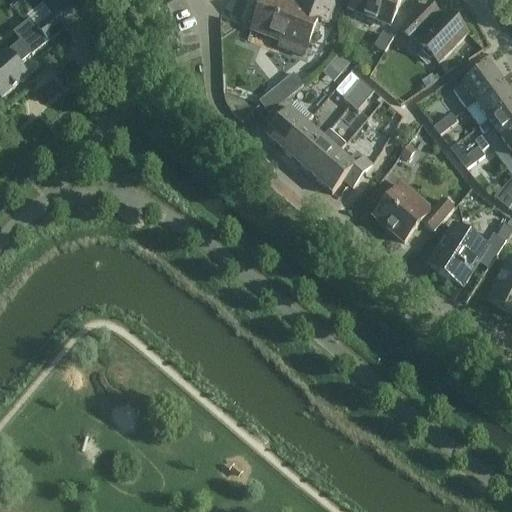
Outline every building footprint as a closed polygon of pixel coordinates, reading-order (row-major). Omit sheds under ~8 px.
[(327,24),(336,0),(302,0),(299,9),(274,0),(265,0),(253,31),(286,43),(283,50),(303,58),(317,20),(327,24)] [(390,29),(401,0),(354,0),(350,13),(390,29)] [(414,41),(436,64),(428,72),(435,79),(443,70),(439,65),(468,36),(448,17),(444,21),(429,6),(402,33),(412,43),(414,41)] [(0,100),(1,102),(27,79),(18,68),(47,44),(64,31),(53,17),(36,30),(29,22),(13,35),(20,43),(6,54),(0,59),(0,100)] [(386,55),(394,41),(383,35),(375,48),(386,55)] [(338,56),(322,74),(333,84),(349,65),(338,56)] [(489,67),(461,88),(453,94),(466,112),(475,106),(503,86),(489,67)] [(361,83),(344,102),(358,114),(375,95),(361,83)] [(511,98),(503,86),(475,106),(487,124),(511,105),(511,98)] [(266,138),(283,152),(306,126),(290,112),(294,107),(288,102),(264,121),(274,129),(266,138)] [(511,105),(487,124),(500,141),(511,132),(511,105)] [(440,138),(458,125),(451,116),(433,130),(440,138)] [(384,136),(391,127),(385,122),(378,131),(384,136)] [(306,126),(283,152),(300,167),(323,141),(306,126)] [(511,132),(500,141),(511,157),(511,132)] [(323,141),(300,167),(316,181),(339,155),(323,141)] [(407,147),(400,159),(407,163),(415,152),(407,147)] [(466,172),(484,159),(477,150),(459,164),(466,172)] [(339,155),(316,181),(333,196),(344,183),(353,191),(373,168),(356,154),(348,163),(339,155)] [(435,236),(454,213),(442,202),(433,212),(415,196),(408,203),(397,194),(375,219),(404,245),(422,225),(435,236)] [(490,271),(507,245),(494,237),(486,249),(454,229),(430,268),(463,289),(478,264),(490,271)] [(511,263),(509,262),(489,303),(511,314),(511,263)]
